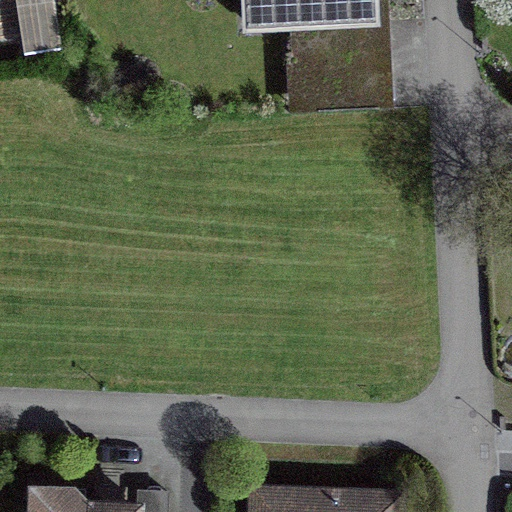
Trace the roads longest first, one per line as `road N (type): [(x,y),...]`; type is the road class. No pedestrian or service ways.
road 1 (residential): [(464,441),(0,425)]
road 2 (residential): [(456,144),(464,441)]
road 3 (residential): [(448,0),(456,144)]
